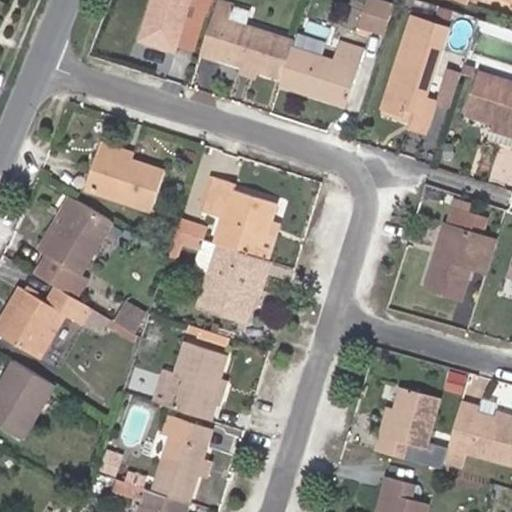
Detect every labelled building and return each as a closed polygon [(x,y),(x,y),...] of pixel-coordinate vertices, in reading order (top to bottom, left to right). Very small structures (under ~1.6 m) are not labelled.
[(177,45),(191,0),(152,0),(140,40),(176,51),(177,45)] [(193,50),(206,8),(208,9),(210,0),(191,0),(177,45),(193,50)] [(291,47),(293,41),(247,26),(229,20),(233,7),(234,6),(218,0),(201,52),(241,65),(259,71),(281,79),(291,47)] [(385,34),(395,3),(384,0),(369,0),(361,26),(385,34)] [(247,26),(251,13),(233,7),(229,20),(247,26)] [(451,20),(453,11),(439,8),(437,16),(451,20)] [(426,98),(449,28),(412,16),(382,108),(404,115),(406,108),(413,110),(410,123),(408,127),(426,133),(436,101),(426,98)] [(359,69),(365,50),(339,42),(333,61),(359,69)] [(359,69),(333,61),(291,47),(281,79),(279,85),(320,98),(323,91),(350,99),(359,69)] [(458,87),(464,68),(450,64),(444,83),(458,87)] [(257,78),(259,71),(241,65),(239,73),(257,78)] [(511,81),(478,71),(464,114),(492,123),(491,130),(511,136),(511,81)] [(452,106),(458,87),(444,83),(438,101),(452,106)] [(350,99),(323,91),(320,98),(347,106),(350,99)] [(410,123),(413,110),(406,108),(404,115),(382,108),(380,114),(410,123)] [(511,150),(511,136),(491,130),(486,142),(511,150)] [(132,160),(134,153),(101,142),(98,149),(132,160)] [(152,211),(165,171),(132,160),(98,149),(85,189),(152,211)] [(271,222),(277,203),(234,190),(237,184),(212,176),(201,211),(223,217),(215,243),(219,244),(260,257),(271,222)] [(82,274),(112,222),(70,196),(58,217),(63,220),(44,253),(47,255),(35,274),(56,287),(77,299),(89,278),(82,274)] [(496,240),(482,235),(487,218),(453,208),(448,225),(445,224),(425,288),(462,299),(471,267),(486,272),(496,240)] [(44,253),(63,220),(58,217),(38,250),(44,253)] [(204,240),(208,228),(180,219),(176,231),(204,240)] [(269,260),(279,225),(271,222),(260,257),(266,259),(269,260)] [(204,240),(176,231),(168,256),(168,257),(177,260),(182,243),(201,248),(204,240)] [(209,272),(219,244),(215,243),(205,240),(195,268),(209,272)] [(255,294),(266,259),(260,257),(219,244),(209,272),(199,306),(247,321),(255,294)] [(259,296),(271,261),(269,260),(266,259),(255,294),(259,296)] [(83,323),(92,308),(77,299),(56,287),(46,302),(20,286),(0,321),(0,334),(41,358),(66,315),(83,324),(83,323)] [(136,331),(147,314),(127,302),(116,319),(136,331)] [(107,326),(110,319),(92,308),(83,323),(101,334),(107,326)] [(136,335),(110,319),(107,326),(132,341),(136,335)] [(212,403),(221,378),(229,355),(186,341),(176,373),(165,406),(211,420),(216,405),(212,403)] [(0,425),(23,439),(55,385),(14,360),(0,383),(0,425)] [(165,406),(176,373),(165,369),(154,402),(165,406)] [(219,406),(227,380),(221,378),(212,403),(216,405),(219,406)] [(429,442),(441,398),(401,387),(395,409),(387,438),(380,436),(376,451),(443,470),(445,463),(449,448),(429,442)] [(511,465),(511,422),(495,418),(478,413),(480,407),(462,402),(449,447),(467,452),(511,465)] [(387,438),(395,409),(388,407),(380,436),(387,438)] [(511,416),(497,412),(495,418),(511,422),(511,416)] [(203,458),(207,446),(199,443),(204,427),(169,416),(163,433),(171,435),(153,491),(189,502),(198,475),(203,458)] [(207,446),(213,430),(204,427),(199,443),(207,446)] [(115,476),(123,452),(109,447),(101,470),(115,476)] [(463,468),(467,452),(449,447),(449,448),(445,463),(463,468)] [(206,478),(212,461),(203,458),(198,475),(206,478)] [(426,511),(429,504),(413,499),(416,491),(417,485),(387,476),(383,491),(390,493),(384,511),(426,511)] [(147,489),(116,479),(113,490),(144,500),(147,489)] [(186,511),(189,502),(153,491),(147,489),(144,500),(139,511),(186,511)] [(384,511),(390,493),(383,491),(377,511),(384,511)] [(429,504),(432,495),(416,491),(413,499),(429,504)]
